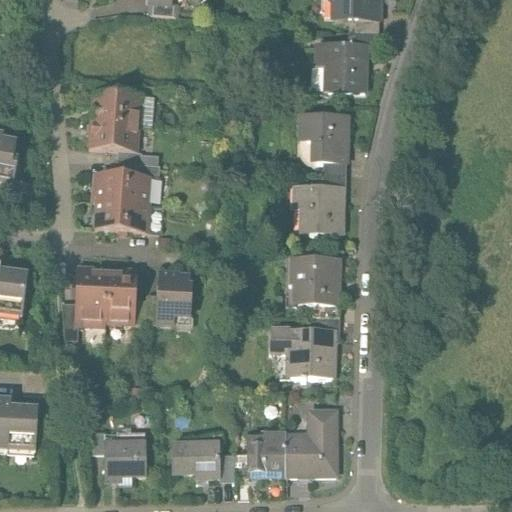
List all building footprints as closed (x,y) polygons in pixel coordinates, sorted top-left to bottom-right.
[(65,0),(64,13),(77,14),(77,0),(65,0)] [(149,0),(149,17),(169,18),(169,17),(170,4),(180,5),(183,8),(184,8),(195,20),(211,6),(205,0),(149,0)] [(379,0),(321,0),(321,9),(320,9),(319,31),(331,35),(332,35),(332,42),(353,42),(377,42),(378,43),(379,19),(383,19),(386,16),(386,12),(383,8),(379,8),(379,0)] [(169,17),(169,18),(149,17),(148,28),(175,31),(176,18),(169,17)] [(377,42),(353,42),(353,53),(376,54),(377,42)] [(376,54),(353,53),(347,53),(347,65),(364,66),(364,67),(375,67),(376,54)] [(347,65),(314,65),(314,88),(328,89),(327,113),(363,114),(364,67),(364,66),(347,65)] [(82,107),(92,108),(104,109),(105,97),(83,96),(82,107)] [(92,108),(90,136),(137,140),(140,112),(104,109),(92,108)] [(135,168),(137,140),(90,136),(88,164),(116,166),(135,168)] [(345,138),(298,137),(298,162),(312,162),(312,184),(322,184),(344,185),(345,138)] [(0,199),(11,202),(13,194),(16,176),(12,175),(15,158),(1,155),(2,149),(0,149),(0,199)] [(116,178),(135,180),(139,180),(140,168),(135,168),(116,166),(116,178)] [(158,194),(159,182),(139,180),(135,180),(134,192),(150,193),(158,194)] [(322,196),(344,197),(344,185),(322,184),(322,196)] [(134,192),(94,189),(92,217),(96,218),(148,221),(150,193),(134,192)] [(11,202),(8,218),(28,222),(28,217),(27,197),(13,194),(11,202)] [(322,196),(322,209),(340,210),(340,216),(343,216),(344,197),(322,196)] [(322,209),(294,208),(294,232),(300,232),(300,256),(339,257),(340,216),(340,210),(322,209)] [(148,221),(96,218),(94,245),(146,249),(148,221)] [(170,254),(158,254),(158,264),(170,264),(170,254)] [(0,332),(21,335),(26,292),(0,288),(0,282),(0,280),(0,332)] [(338,281),(288,280),(287,328),(312,328),(337,329),(337,328),(335,328),(335,315),(338,315),(338,281)] [(92,285),(77,285),(75,320),(75,338),(77,339),(104,340),(107,292),(92,291),(92,285)] [(118,292),(107,292),(104,340),(131,341),(132,317),(134,287),(119,287),(118,292)] [(178,289),(158,288),(157,302),(159,303),(158,314),(157,315),(155,342),(173,343),(173,338),(178,333),(189,334),(191,302),(188,301),(188,292),(178,291),(178,289)] [(155,342),(157,315),(145,315),(144,318),(143,342),(155,342)] [(144,318),(132,317),(131,341),(143,342),(144,318)] [(75,338),(75,320),(60,320),(64,356),(76,357),(77,339),(75,338)] [(337,329),(312,328),(312,340),(337,341),(337,329)] [(312,340),(312,352),(332,353),(332,365),(336,365),(337,341),(312,340)] [(312,352),(269,351),(268,374),(270,374),(289,375),(288,400),(299,400),(299,403),(304,403),(304,401),(331,401),(332,365),(332,353),(312,352)] [(288,401),(288,400),(289,375),(270,374),(279,401),(288,401)] [(46,388),(22,387),(22,399),(47,400),(46,388)] [(47,400),(22,399),(21,411),(48,413),(47,400)] [(0,470),(34,472),(37,428),(10,427),(10,418),(0,417),(0,470)] [(75,428),(77,442),(89,440),(87,426),(75,428)] [(307,461),(283,461),(283,499),(334,498),(335,435),(307,434),(307,461)] [(91,473),(103,473),(103,464),(104,464),(103,451),(87,451),(91,473)] [(283,499),(283,461),(283,456),(245,457),(245,477),(245,499),(247,499),(283,499)] [(143,463),(104,464),(103,464),(103,473),(104,502),(119,502),(119,496),(144,496),(143,463)] [(218,465),(170,465),(170,493),(194,493),(195,501),(218,500),(218,477),(218,465)] [(232,502),(232,477),(218,477),(218,500),(217,502),(232,502)] [(245,477),(232,477),(232,502),(247,501),(247,499),(245,499),(245,477)]
